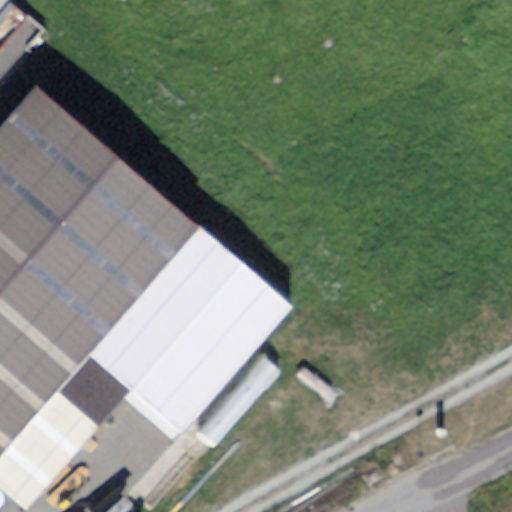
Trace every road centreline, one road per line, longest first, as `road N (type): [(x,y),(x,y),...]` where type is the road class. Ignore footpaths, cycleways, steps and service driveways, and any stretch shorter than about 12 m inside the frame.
road 1 (track): [(511,357),(243,511)]
road 2 (residential): [(511,446),(380,511)]
